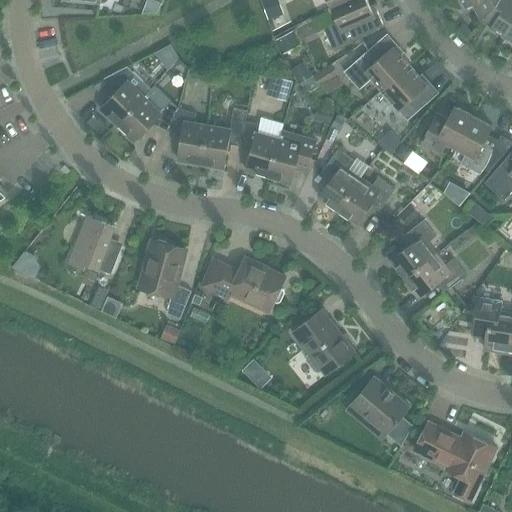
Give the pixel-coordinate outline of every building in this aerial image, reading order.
[(374,13),(367,0),(349,0),(332,8),(338,22),(324,29),(333,49),(384,26),(377,11),(374,13)] [(462,0),(467,8),(473,4),(481,20),(485,23),(499,0),(462,0)] [(511,0),(499,0),(485,23),(492,27),(491,28),(505,37),(511,24),(511,0)] [(372,79),(382,90),(411,66),(385,36),(345,71),(360,89),(372,79)] [(171,44),(153,54),(158,65),(176,55),(171,44)] [(333,63),(315,74),(321,84),(339,73),(333,63)] [(411,66),(382,90),(408,120),(436,95),(411,66)] [(117,92),(100,109),(117,125),(145,96),(151,90),(135,74),(127,67),(104,79),(117,92)] [(153,123),(168,130),(178,107),(170,103),(161,112),(145,96),(117,125),(134,142),(153,123)] [(447,143),(457,148),(474,116),(455,106),(446,123),(435,118),(422,143),(442,153),(447,143)] [(178,107),(168,130),(182,137),(178,160),(201,164),(208,125),(195,123),(196,113),(187,111),(178,107)] [(229,144),(241,146),(245,121),(246,121),(248,111),(234,109),(230,129),(208,125),(201,164),(225,169),(229,144)] [(350,114),(344,130),(362,137),(368,120),(350,114)] [(493,126),(474,116),(457,148),(466,153),(461,163),(481,174),(485,167),(490,171),(511,145),(511,140),(502,135),(494,149),(484,144),(493,126)] [(245,121),(241,146),(253,148),(246,171),(269,177),(280,139),(282,130),(284,124),(261,117),(260,124),(246,121),(245,121)] [(308,171),(317,141),(282,130),(280,139),(269,177),(292,184),(296,168),(308,171)] [(320,197),(338,210),(361,177),(350,169),(356,161),(338,149),(323,172),(332,179),(320,197)] [(365,166),(376,174),(388,158),(376,150),(365,166)] [(511,151),(485,183),(505,200),(511,191),(511,151)] [(0,199),(8,194),(0,185),(0,180),(1,180),(2,181),(3,180),(0,176),(0,199)] [(361,177),(338,210),(357,223),(370,205),(380,211),(396,188),(379,177),(373,185),(361,177)] [(467,212),(487,227),(495,218),(475,202),(467,212)] [(399,215),(404,221),(407,224),(419,212),(411,203),(399,215)] [(86,263),(112,273),(122,247),(110,242),(116,227),(87,216),(69,262),(84,268),(86,263)] [(391,260),(405,278),(437,254),(428,243),(437,236),(424,220),(402,237),(409,246),(391,260)] [(149,256),(141,287),(172,296),(168,313),(181,318),(192,291),(176,285),(186,250),(168,245),(166,242),(159,240),(156,242),(153,241),(153,243),(150,245),(148,253),(149,256)] [(437,254),(405,278),(419,296),(437,283),(445,292),(467,275),(454,258),(445,265),(437,254)] [(215,259),(203,285),(229,297),(232,292),(243,297),(244,300),(270,312),(275,301),(278,302),(281,301),(285,292),(284,289),(281,287),(286,277),(246,258),(240,271),(215,259)] [(485,350),(508,353),(511,326),(511,313),(501,312),(503,301),(482,297),(477,325),(489,327),(485,350)] [(206,313),(221,322),(227,311),(212,302),(206,313)] [(322,309),(290,334),(307,356),(306,360),(316,372),(320,372),(323,377),(356,352),(322,309)] [(197,333),(198,318),(184,317),(183,332),(197,333)] [(370,326),(358,332),(366,346),(377,340),(370,326)] [(375,377),(352,405),(386,434),(395,424),(401,416),(409,406),(375,377)] [(414,425),(401,416),(395,424),(408,434),(414,425)] [(429,421),(415,450),(448,466),(446,469),(462,477),(454,493),(471,501),(498,448),(465,431),(461,439),(450,434),(451,432),(429,421)]
